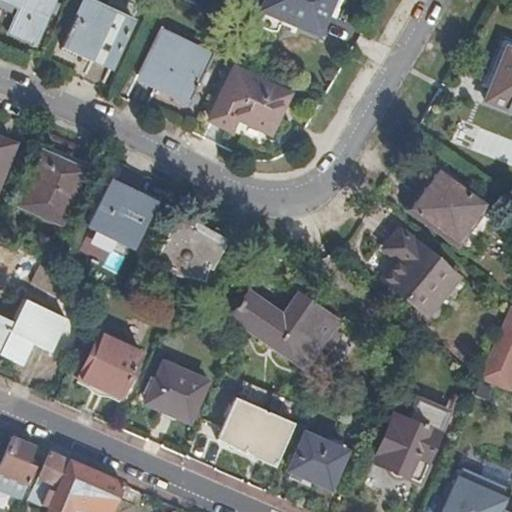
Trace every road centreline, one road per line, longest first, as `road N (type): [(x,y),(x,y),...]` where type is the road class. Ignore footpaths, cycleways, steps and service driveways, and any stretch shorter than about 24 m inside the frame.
road 1 (residential): [(434,0),(336,169),(286,200),(249,201),(0,85)]
road 2 (residential): [(242,511),(0,408)]
